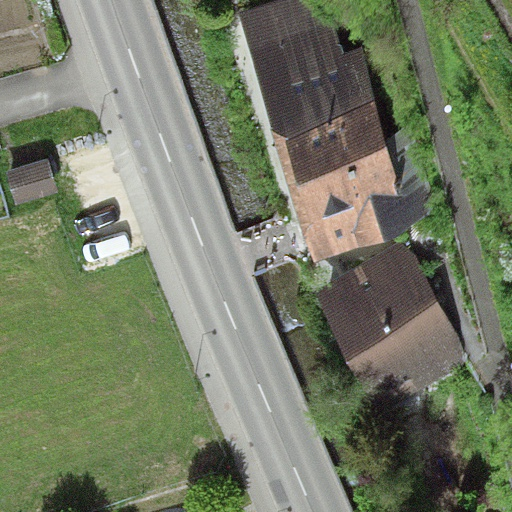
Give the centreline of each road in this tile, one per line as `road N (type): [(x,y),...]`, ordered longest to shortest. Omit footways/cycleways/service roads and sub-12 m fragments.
road 1 (secondary): [(111,0),(318,511)]
road 2 (unknown): [(296,232),(467,192)]
